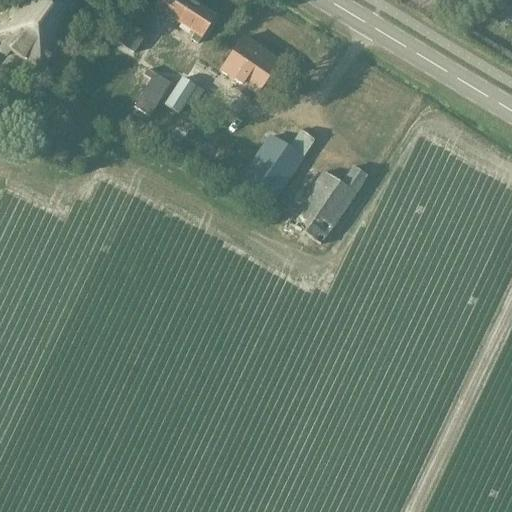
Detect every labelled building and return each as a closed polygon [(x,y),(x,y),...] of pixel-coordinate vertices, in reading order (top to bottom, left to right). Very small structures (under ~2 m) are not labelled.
[(37,73),(91,3),(86,0),(15,0),(4,16),(1,14),(0,15),(0,56),(3,58),(9,52),(37,73)] [(191,35),(187,41),(195,45),(214,17),(188,0),(155,0),(151,8),(191,35)] [(133,56),(145,38),(123,24),(112,43),(133,56)] [(241,36),(216,73),(238,88),(235,93),(246,100),(249,95),(254,99),(277,63),(241,36)] [(147,81),(131,109),(147,117),(167,84),(144,70),(140,77),(147,81)] [(201,92),(179,79),(161,105),(176,115),(183,104),(190,109),(201,92)] [(286,151),(268,139),(237,183),(268,206),(311,145),(296,134),(286,151)] [(320,176),(288,223),(318,244),(362,179),(350,170),(338,188),(320,176)]
